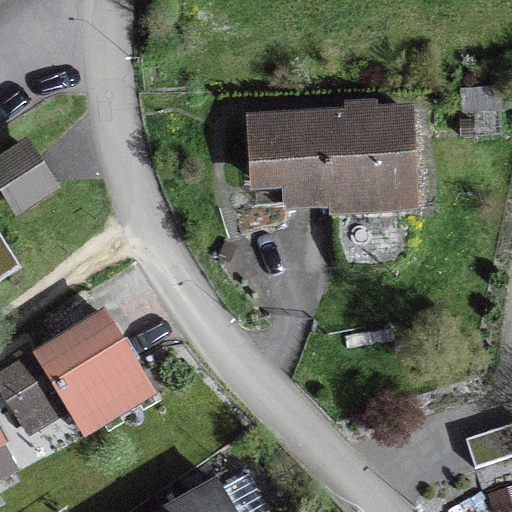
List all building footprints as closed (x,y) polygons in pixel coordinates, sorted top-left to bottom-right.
[(285,206),(330,204),(330,211),(416,206),(411,115),(249,121),(251,167),(283,165),(285,206)] [(0,183),(16,209),(51,187),(26,148),(0,165),(0,183)] [(0,282),(20,270),(0,237),(0,282)] [(44,325),(56,344),(1,377),(27,420),(61,400),(85,438),(120,417),(113,405),(146,385),(104,315),(90,323),(79,304),(44,325)] [(511,456),(511,425),(465,440),(475,469),(511,456)] [(0,441),(0,510),(7,507),(0,495),(0,479),(10,474),(0,454),(0,445),(2,445),(0,441)] [(220,492),(217,487),(171,511),(265,511),(246,478),(220,492)]
